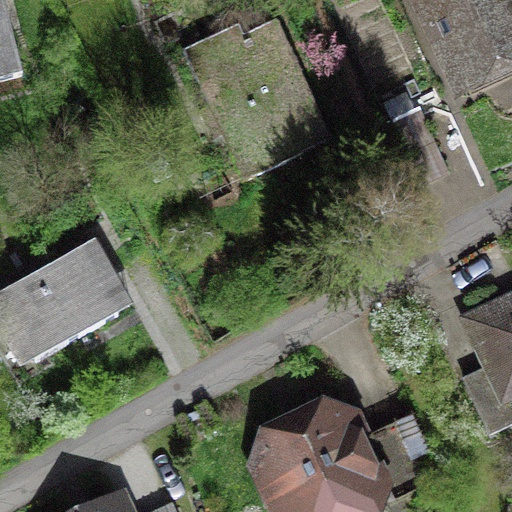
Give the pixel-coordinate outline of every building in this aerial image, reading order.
[(511,0),(405,0),(404,1),(454,107),(496,87),(506,108),(511,105),(511,0)] [(4,2),(0,2),(0,84),(22,79),(4,2)] [(273,27),(185,67),(240,186),(327,146),(273,27)] [(386,128),(395,147),(423,134),(404,95),(381,105),(390,125),(386,128)] [(0,300),(0,309),(32,367),(132,310),(96,246),(0,300)] [(511,293),(456,319),(481,372),(461,381),(487,439),(511,427),(511,293)] [(386,511),(392,495),(436,471),(411,417),(369,436),(361,417),(321,403),(259,434),(246,471),(264,511),(386,511)] [(176,511),(173,505),(157,511),(135,511),(126,491),(80,511),(176,511)]
